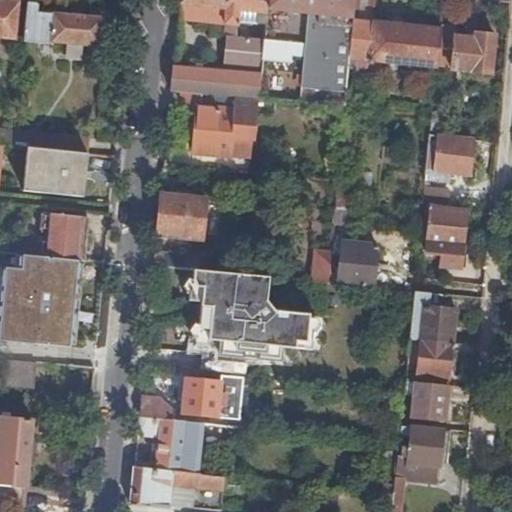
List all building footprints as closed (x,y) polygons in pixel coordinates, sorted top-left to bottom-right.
[(17,0),(11,0),(0,0),(0,36),(14,38),(17,0)] [(178,0),(177,19),(224,23),(226,0),(178,0)] [(226,0),(224,23),(231,23),(236,24),(238,24),(239,17),(242,22),(253,23),(258,19),(265,20),(267,0),(226,0)] [(257,98),(344,106),(348,66),(353,19),(354,0),(267,0),(265,20),(263,40),(259,73),(257,98)] [(354,0),(353,19),(371,21),(372,0),(354,0)] [(35,2),(27,1),(23,41),(50,43),(51,41),(98,45),(100,17),(37,12),(37,5),(35,2)] [(353,19),(348,66),(368,68),(368,61),(372,21),(371,21),(353,19)] [(372,21),(368,61),(435,67),(436,66),(440,28),(372,21)] [(231,23),(226,71),(259,73),(263,40),(235,38),(236,24),(231,23)] [(456,25),(440,24),(440,28),(436,66),(450,67),(450,69),(490,74),(494,35),(474,33),(473,38),(456,36),(456,25)] [(173,66),(170,90),(200,92),(256,98),(257,98),(259,73),(226,71),(173,66)] [(256,98),(200,92),(198,109),(196,109),(192,153),(230,157),(232,128),(252,130),(256,98)] [(445,112),(431,111),(429,132),(445,133),(446,115),(445,112)] [(15,131),(15,130),(0,128),(0,144),(3,145),(13,146),(15,131)] [(232,128),(230,157),(249,158),(252,130),(232,128)] [(13,146),(27,147),(30,148),(31,132),(15,131),(13,146)] [(30,148),(86,154),(87,138),(31,132),(30,148)] [(468,173),(471,140),(429,135),(426,169),(450,171),(468,173)] [(82,195),(86,154),(30,148),(27,147),(23,189),(82,195)] [(449,183),(450,171),(426,169),(424,180),(449,183)] [(422,205),(430,206),(446,208),(449,183),(424,180),(422,205)] [(336,181),(334,208),(354,210),(357,183),(336,181)] [(160,195),(156,235),(201,239),(205,199),(160,195)] [(462,245),(466,211),(446,208),(430,206),(425,253),(443,255),(445,244),(462,245)] [(334,208),(332,223),(353,225),(354,210),(334,208)] [(51,213),(46,255),(54,256),(76,259),(81,216),(51,213)] [(328,267),(327,282),(373,287),(376,245),(342,242),(338,268),(328,267)] [(313,250),(310,281),(327,282),(328,267),(330,251),(313,250)] [(155,252),(153,266),(193,269),(199,269),(200,256),(155,252)] [(84,279),(86,260),(76,259),(54,256),(53,277),(84,279)] [(199,269),(193,269),(192,279),(196,285),(202,286),(198,324),(202,331),(208,331),(208,339),(220,340),(219,354),(280,360),(282,346),(294,347),(295,340),(306,341),(308,313),(274,310),(265,300),(268,276),(199,269)] [(413,291),(409,338),(420,340),(452,343),(455,309),(429,307),(430,293),(413,291)] [(452,343),(420,340),(416,376),(449,379),(452,343)] [(33,389),(36,363),(4,359),(1,386),(33,389)] [(245,376),(230,375),(228,386),(244,387),(245,376)] [(220,382),(185,378),(182,414),(216,418),(220,382)] [(405,381),(403,392),(403,396),(415,396),(412,419),(444,422),(447,385),(405,381)] [(141,395),(139,418),(171,421),(172,409),(161,397),(141,395)] [(0,485),(25,487),(28,451),(35,451),(36,436),(30,435),(31,418),(5,416),(3,431),(0,430),(0,448),(2,448),(0,464),(0,463),(0,485)] [(232,417),(231,426),(246,428),(246,418),(232,417)] [(158,437),(155,469),(180,472),(181,468),(197,469),(201,424),(171,421),(139,418),(138,435),(158,437)] [(393,493),(391,511),(400,511),(404,478),(437,481),(443,429),(400,426),(398,443),(396,458),(393,493)] [(382,456),(396,458),(398,443),(384,442),(382,456)] [(135,467),(131,503),(221,511),(223,489),(224,476),(180,472),(155,469),(135,467)] [(224,476),(223,489),(248,491),(249,479),(224,476)] [(0,485),(0,503),(23,506),(25,487),(0,485)]
